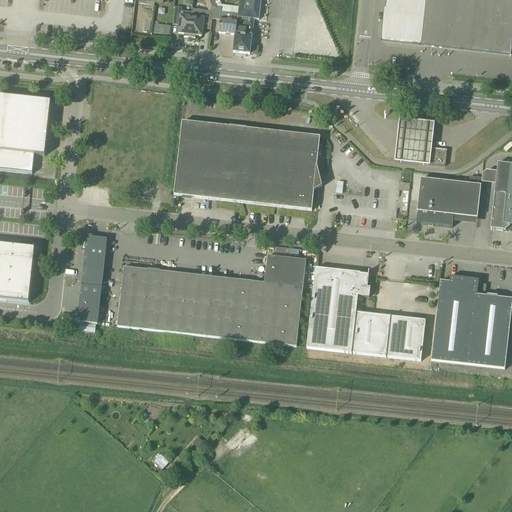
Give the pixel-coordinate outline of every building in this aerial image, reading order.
[(203,0),(209,12),(209,13),(218,9),(217,9),(221,5),(218,0),(203,0)] [(250,55),(254,20),(259,21),(261,0),(239,0),(238,15),(235,35),(233,53),(250,55)] [(511,0),(385,0),(380,43),(421,47),(510,57),(511,40),(511,0)] [(189,38),(193,10),(192,13),(181,12),(182,9),(175,8),(173,23),(179,24),(178,34),(184,35),(184,37),(184,38),(185,38),(187,38),(189,38)] [(209,12),(193,10),(189,38),(190,38),(192,38),(193,39),(195,39),(196,36),(201,37),(203,27),(211,28),(212,20),(212,19),(209,13),(209,12)] [(235,35),(238,15),(221,13),(219,34),(235,35)] [(51,102),(0,96),(0,171),(32,175),(34,156),(45,157),(51,102)] [(393,161),(428,165),(429,156),(429,150),(433,122),(399,118),(393,161)] [(130,190),(137,121),(116,119),(114,146),(86,143),(82,185),(130,190)] [(174,196),(312,212),(314,192),(320,138),(182,123),(174,196)] [(429,150),(429,156),(428,165),(445,167),(447,151),(429,150)] [(494,193),(490,230),(505,232),(509,229),(509,226),(511,225),(511,165),(509,165),(506,195),(494,193)] [(453,217),(477,220),(482,179),(469,178),(468,185),(421,180),(417,213),(418,213),(416,224),(452,228),(453,217)] [(81,287),(101,290),(107,240),(87,238),(81,287)] [(1,250),(0,250),(0,300),(29,304),(35,249),(2,246),(1,250)] [(221,340),(297,348),(303,288),(305,272),(306,262),(267,257),(264,284),(228,280),(221,340)] [(221,340),(228,280),(124,268),(119,314),(117,328),(221,340)] [(307,349),(362,355),(366,315),(356,314),(356,313),(358,297),(369,298),(370,289),(367,288),(368,280),(368,276),(332,272),(332,269),(326,269),(325,271),(316,270),(316,269),(315,269),(307,349)] [(449,283),(440,282),(431,362),(505,371),(511,307),(511,300),(498,299),(498,298),(497,298),(487,297),(486,297),(477,296),(479,281),(450,278),(449,283)] [(101,290),(81,287),(77,323),(97,325),(99,311),(101,290)] [(390,318),(366,315),(362,355),(421,362),(425,322),(391,318),(391,317),(390,317),(390,318)] [(229,439),(233,445),(250,433),(246,427),(229,439)] [(198,437),(192,444),(199,450),(205,443),(198,437)]
